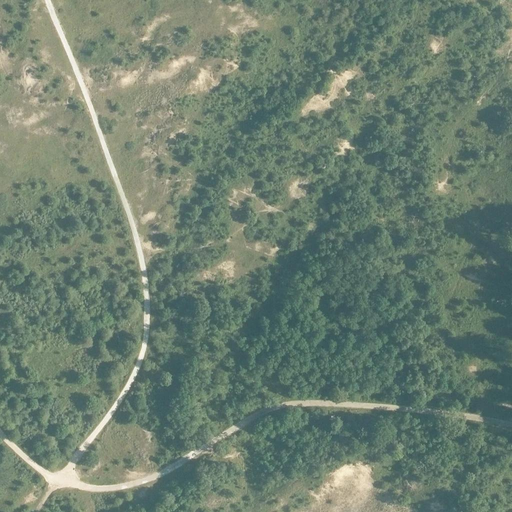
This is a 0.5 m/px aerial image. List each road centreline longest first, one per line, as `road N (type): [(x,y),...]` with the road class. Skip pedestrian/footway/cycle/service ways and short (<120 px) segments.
road 1 (track): [(47,0),(136,239),(146,294),(144,342),(130,381),(56,482)]
road 2 (track): [(511,424),(328,402),(274,406),(139,481),(90,488),(56,482)]
